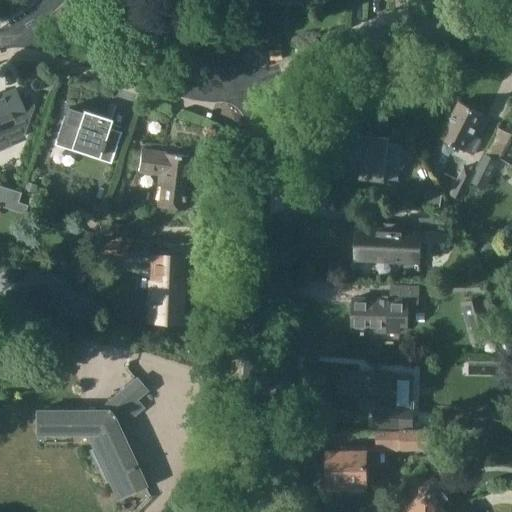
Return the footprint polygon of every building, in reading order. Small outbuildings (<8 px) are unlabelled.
[(42,75),(39,84),(51,87),(53,79),(42,75)] [(0,96),(0,149),(9,145),(7,141),(22,135),(32,106),(28,96),(19,100),(14,91),(0,96)] [(461,102),(442,139),(473,155),(480,140),(471,135),(483,113),(461,102)] [(110,163),(121,132),(119,132),(107,129),(103,127),(103,126),(106,119),(100,118),(76,110),(69,107),(64,122),(68,123),(65,132),(61,143),(72,146),(98,155),(110,159),(108,163),(110,163)] [(389,143),(389,138),(378,137),(372,128),(363,135),(351,134),(349,151),(344,151),(344,154),(349,154),(348,158),(363,159),(361,178),(385,181),(385,179),(399,180),(402,149),(398,148),(399,144),(389,143)] [(182,195),(187,156),(141,150),(138,171),(163,174),(159,205),(180,208),(182,199),(186,200),(187,195),(182,195)] [(485,155),(477,171),(472,181),(483,186),(497,160),(485,155)] [(462,200),(472,181),(477,171),(465,165),(450,194),(462,200)] [(0,205),(26,214),(28,206),(19,203),(22,193),(8,188),(0,185),(0,205)] [(449,208),(418,208),(418,225),(448,226),(449,208)] [(357,227),(356,259),(400,261),(400,262),(421,263),(422,263),(424,229),(402,228),(396,228),(396,223),(387,223),(387,228),(357,227)] [(102,240),(127,242),(128,227),(103,225),(102,240)] [(487,261),(499,243),(489,238),(478,255),(487,261)] [(127,242),(102,240),(101,252),(152,255),(153,243),(127,242)] [(180,281),(181,256),(154,255),(153,280),(152,280),(151,320),(179,321),(180,281)] [(56,290),(28,283),(25,295),(5,291),(0,311),(30,318),(31,312),(50,317),(56,290)] [(364,330),(402,331),(402,325),(409,325),(409,308),(419,309),(419,286),(391,286),(391,299),(353,298),(352,330),(361,330),(361,332),(364,332),(364,330)] [(493,336),(483,298),(462,303),(473,342),(493,336)] [(77,364),(84,336),(45,325),(37,353),(77,364)] [(33,361),(25,356),(12,380),(20,384),(33,361)] [(342,373),(340,406),(375,407),(374,424),(411,426),(411,407),(413,376),(393,375),(342,373)] [(100,409),(38,410),(38,431),(89,431),(118,496),(145,483),(119,425),(122,422),(121,421),(128,416),(123,410),(147,389),(136,375),(125,384),(127,387),(100,409)] [(400,433),(375,433),(375,446),(341,446),(341,452),(328,452),(328,455),(326,457),(326,464),(328,466),(328,484),(366,484),(366,482),(368,480),(367,473),(366,471),(366,451),(406,451),(406,450),(430,449),(429,429),(400,429),(400,433)] [(440,511),(424,493),(403,511),(440,511)]
